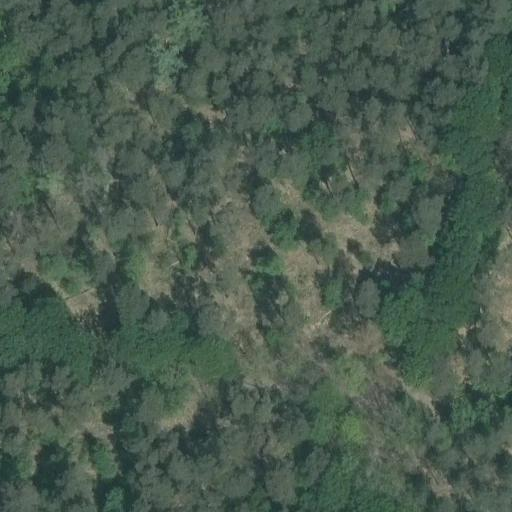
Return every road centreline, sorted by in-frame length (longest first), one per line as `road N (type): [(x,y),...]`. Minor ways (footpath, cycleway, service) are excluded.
road 1 (track): [(511,387),(423,384),(0,328)]
road 2 (track): [(511,147),(378,511)]
